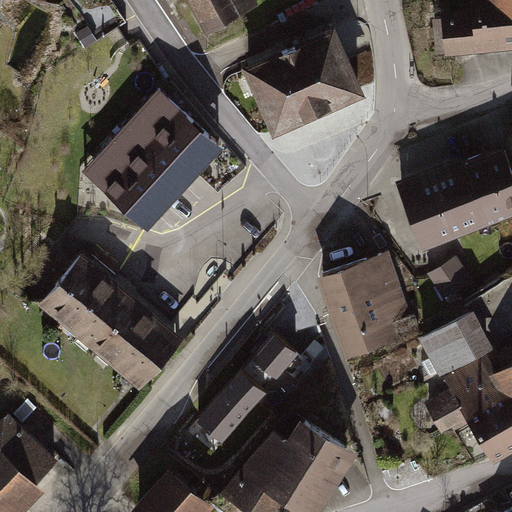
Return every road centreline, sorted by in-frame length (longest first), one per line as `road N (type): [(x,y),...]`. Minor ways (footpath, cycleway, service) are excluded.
road 1 (tertiary): [(81,511),(289,253)]
road 2 (residential): [(321,219),(196,80),(141,0)]
road 3 (residential): [(289,253),(307,269),(318,297),(387,509)]
road 4 (tertiary): [(321,219),(373,155),(395,113)]
road 5 (tertiary): [(395,113),(441,112),(511,90)]
